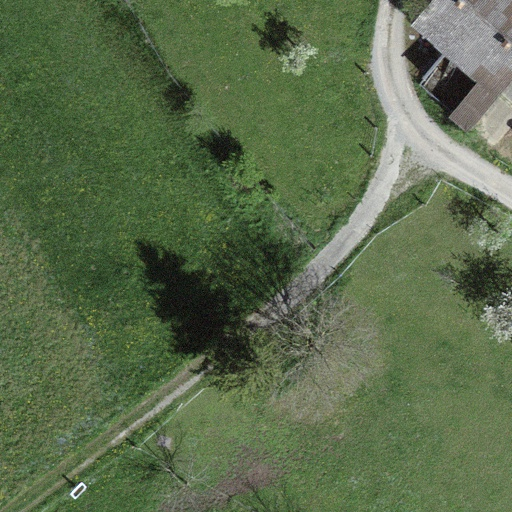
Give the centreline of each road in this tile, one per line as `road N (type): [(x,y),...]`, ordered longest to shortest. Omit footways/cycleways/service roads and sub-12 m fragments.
road 1 (track): [(5,511),(211,365),(355,233),(403,126)]
road 2 (track): [(403,0),(403,126),(511,198)]
